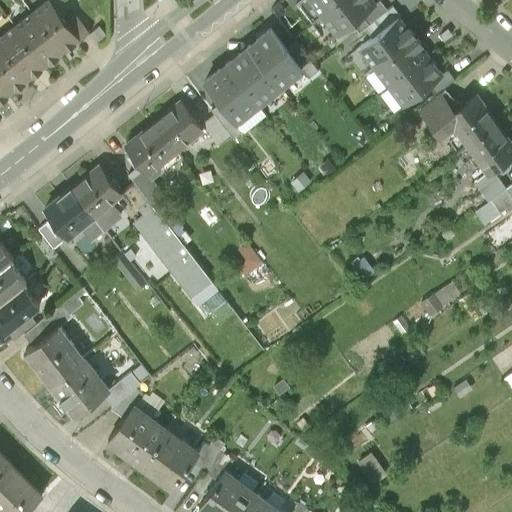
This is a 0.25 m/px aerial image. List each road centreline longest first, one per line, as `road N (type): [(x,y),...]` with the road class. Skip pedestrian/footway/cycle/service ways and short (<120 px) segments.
road 1 (secondary): [(0,172),(215,0)]
road 2 (residential): [(143,511),(85,469),(0,385)]
